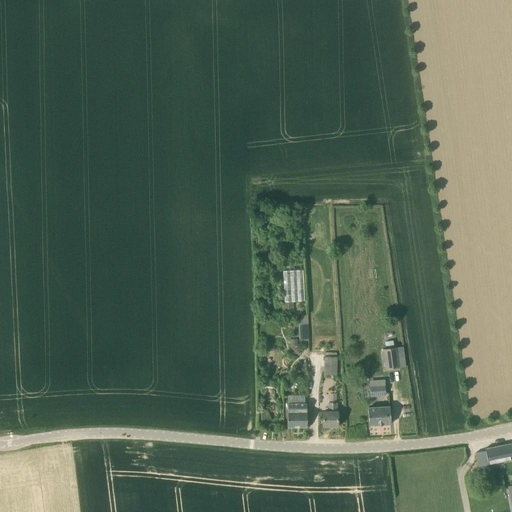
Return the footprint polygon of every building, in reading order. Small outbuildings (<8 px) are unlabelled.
[(303,270),(283,271),(285,301),(305,300),(303,270)] [(309,339),(308,314),(299,314),(300,339),(309,339)] [(400,367),(397,347),(383,349),(386,369),(400,367)] [(337,358),(336,358),(336,353),(326,353),(325,357),(324,357),(323,375),(337,376),(337,358)] [(385,386),(369,386),(370,396),(386,395),(385,386)] [(336,412),(336,403),(329,403),(329,412),(323,412),(323,426),(338,426),(338,412),(336,412)] [(307,404),(304,404),(288,404),(288,412),(287,412),(288,427),(307,427),(307,412),(307,404)] [(390,406),(368,408),(369,425),(391,424),(390,406)] [(511,443),(477,450),(481,469),(492,467),(492,464),(511,459),(511,443)]
